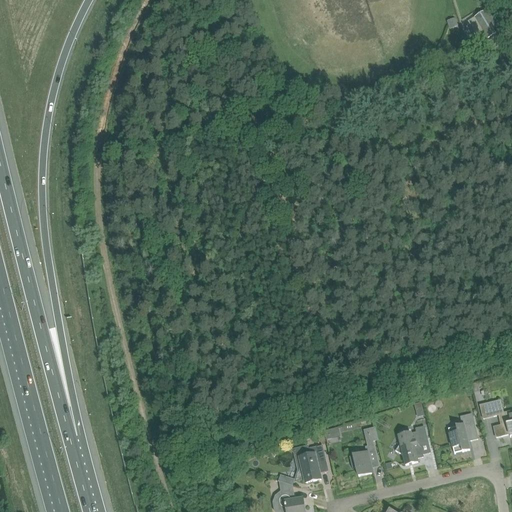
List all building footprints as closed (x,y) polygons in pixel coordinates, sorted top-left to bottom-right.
[(486,11),(475,18),(487,37),(488,39),(490,37),(499,32),(497,28),(501,25),(495,15),(494,15),(490,17),(486,11)] [(455,20),(448,22),(450,31),(457,28),(455,20)] [(501,401),(481,406),(484,419),(499,416),(502,426),(494,428),(496,438),(511,434),(511,415),(511,416),(510,412),(504,414),(501,401)] [(458,433),(450,435),(453,449),(461,447),(462,453),(470,451),(468,442),(471,441),(478,440),(476,430),(475,428),(472,415),(465,417),(460,418),(462,427),(456,428),(458,433)] [(401,444),(396,452),(404,457),(406,466),(418,463),(417,459),(424,458),(423,456),(431,454),(429,445),(424,428),(416,430),(417,434),(412,435),(411,434),(399,437),(401,444)] [(376,429),(369,430),(370,435),(369,435),(370,438),(371,437),(372,442),(379,440),(376,429)] [(351,458),(350,458),(353,469),(356,468),(359,477),(372,474),(373,475),(373,474),(372,469),(371,465),(377,463),(377,464),(378,463),(374,446),(368,448),(366,448),(368,453),(367,454),(354,457),(351,458)] [(308,447),(292,451),(294,453),(300,459),(301,464),(298,474),(296,482),(305,480),(306,484),(317,481),(322,480),(321,477),(320,474),(318,464),(326,462),(322,447),(306,451),(308,447)] [(239,460),(227,464),(239,468),(242,466),(242,462),(239,460)] [(295,501),(293,487),(293,486),(279,482),(281,493),(276,497),(274,503),(274,504),(275,511),(276,511),(305,511),(303,500),(295,501)]
